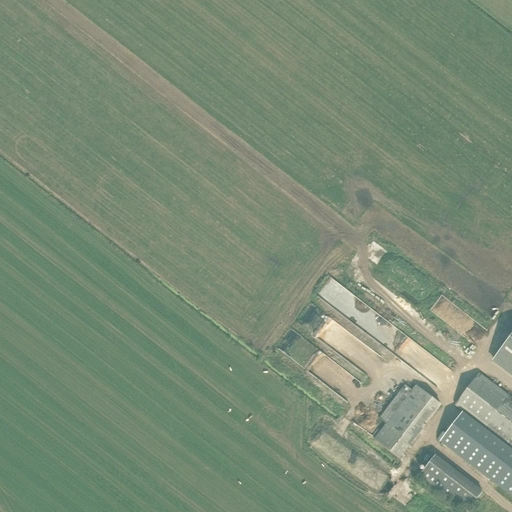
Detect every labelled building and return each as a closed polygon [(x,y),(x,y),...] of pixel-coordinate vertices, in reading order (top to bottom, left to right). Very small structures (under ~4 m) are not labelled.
[(368,290),(374,280),(346,264),(340,274),(368,290)] [(329,278),(320,292),(350,312),(359,297),(329,278)] [(371,374),(383,358),(309,304),(297,321),(371,374)] [(511,329),(491,357),(511,372),(511,329)] [(325,356),(291,332),(280,348),(302,363),(306,356),(319,365),(325,356)] [(511,397),(479,372),(454,406),(511,450),(511,397)] [(411,390),(410,393),(435,412),(441,405),(415,385),(411,390)] [(385,424),(373,439),(399,459),(411,444),(385,424)] [(470,511),(485,494),(436,456),(417,479),(458,511),(470,511)]
